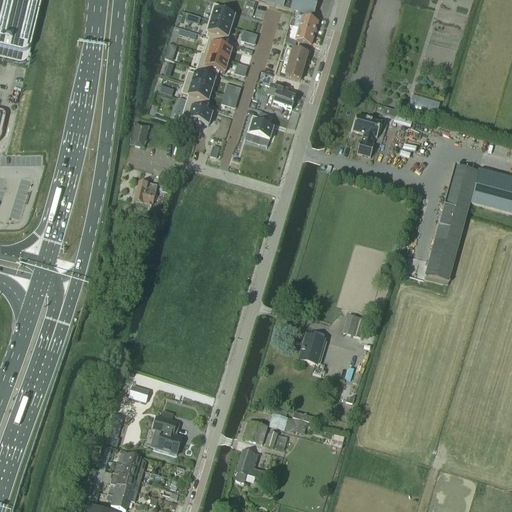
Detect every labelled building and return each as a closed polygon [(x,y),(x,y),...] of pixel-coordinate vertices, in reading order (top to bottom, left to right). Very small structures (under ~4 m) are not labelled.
[(0,0),(0,61),(17,65),(19,65),(21,65),(23,65),(25,64),(26,63),(28,61),(29,59),(29,57),(43,0),(0,0)] [(246,0),(313,19),(318,0),(246,0)] [(213,6),(208,22),(231,29),(234,18),(227,16),(229,11),(213,6)] [(293,30),(314,37),(318,25),(297,19),(293,30)] [(208,22),(205,34),(207,34),(206,39),(208,40),(226,45),(231,29),(208,22)] [(314,37),(293,30),(290,40),(297,42),(296,44),(311,48),(314,37)] [(203,55),(203,56),(228,63),(231,52),(224,50),(226,45),(208,40),(203,55)] [(289,65),(304,70),(309,58),(294,53),(289,65)] [(201,54),(196,71),(216,77),(217,72),(224,75),(228,63),(203,56),(203,55),(201,54)] [(304,70),(289,65),(285,78),(300,83),(304,70)] [(188,73),(184,85),(211,93),(216,77),(196,71),(194,76),(188,73)] [(184,85),(181,96),(188,98),(186,103),(206,109),(211,93),(184,85)] [(291,112),(295,99),(286,97),(287,93),(270,88),(267,99),(274,101),(272,107),(291,112)] [(178,101),(174,116),(181,118),(181,119),(208,128),(212,116),(205,114),(206,109),(186,103),(178,101)] [(382,114),(382,115),(382,116),(383,116),(385,117),(386,117),(388,118),(389,118),(391,119),(393,119),(394,119),(394,120),(394,122),(395,122),(395,123),(396,123),(397,123),(398,124),(399,124),(400,125),(401,125),(403,126),(405,126),(406,127),(407,127),(407,128),(409,128),(410,128),(410,127),(411,126),(411,125),(411,124),(412,123),(412,121),(412,120),(410,119),(409,119),(407,119),(406,118),(405,118),(402,117),(401,117),(400,116),(398,116),(396,115),(395,115),(396,113),(395,113),(394,112),(393,112),(392,112),(390,111),(389,111),(388,111),(387,110),(385,110),(384,110),(383,111),(383,113),(383,114),(382,114)] [(252,118),(247,135),(269,142),(273,130),(266,128),(267,123),(269,117),(259,115),(258,120),(252,118)] [(365,120),(357,118),(352,133),(363,137),(361,145),(360,144),(356,156),(370,160),(374,149),(372,148),(374,140),(377,141),(381,126),(373,123),(374,121),(366,118),(365,120)] [(143,150),(149,129),(135,125),(130,147),(143,150)] [(210,158),(216,160),(218,150),(213,149),(210,158)] [(455,169),(424,278),(447,285),(466,217),(469,208),(470,206),(478,174),(455,169)] [(478,174),(470,206),(511,217),(511,180),(479,171),(478,174)] [(153,206),(158,188),(139,183),(134,202),(143,204),(143,203),(153,206)] [(353,338),(358,320),(348,317),(343,335),(353,338)] [(354,338),(363,341),(368,323),(359,321),(354,338)] [(317,368),(324,342),(306,337),(303,347),(304,347),(300,363),(317,368)] [(179,361),(179,363),(182,364),(184,365),(188,366),(193,368),(193,367),(197,369),(199,369),(202,370),(203,368),(204,365),(203,365),(204,363),(204,364),(205,361),(205,359),(206,357),(207,354),(204,354),(204,353),(201,353),(199,352),(196,351),(194,351),(194,350),(192,350),(189,349),(186,348),(183,348),(183,349),(182,351),(182,352),(181,354),(181,356),(180,361),(179,361)] [(132,388),(128,400),(145,406),(149,393),(132,388)] [(291,433),(303,436),(306,426),(310,427),(312,420),(295,416),(291,433)] [(279,430),(282,420),(273,417),(271,427),(279,430)] [(108,438),(106,447),(116,450),(119,441),(116,441),(123,421),(123,420),(117,418),(111,439),(108,438)] [(155,434),(150,450),(157,452),(157,453),(162,454),(177,459),(182,441),(174,439),(177,427),(157,421),(153,434),(155,434)] [(261,447),(267,430),(249,424),(243,441),(261,447)] [(273,450),(277,437),(269,435),(265,448),(273,450)] [(102,462),(108,464),(111,453),(106,451),(102,462)] [(238,475),(236,481),(236,482),(236,483),(237,483),(237,484),(238,484),(244,486),(246,477),(262,482),(263,475),(254,472),(258,457),(243,453),(237,474),(238,475)] [(122,467),(122,468),(143,474),(146,464),(121,456),(118,466),(122,467)] [(108,464),(102,462),(99,473),(105,474),(108,464)] [(117,471),(116,477),(113,476),(113,477),(140,485),(143,474),(122,468),(121,472),(117,471)] [(105,474),(99,473),(96,483),(102,485),(105,474)] [(140,485),(113,477),(110,486),(111,486),(110,487),(137,495),(140,485)] [(102,485),(96,483),(93,494),(99,495),(102,485)] [(137,495),(110,487),(107,498),(128,504),(134,505),(137,495)] [(99,495),(93,494),(90,505),(96,506),(99,495)] [(125,511),(128,504),(107,498),(106,503),(111,505),(110,510),(117,511),(125,511)] [(151,500),(149,506),(155,508),(157,502),(151,500)]
